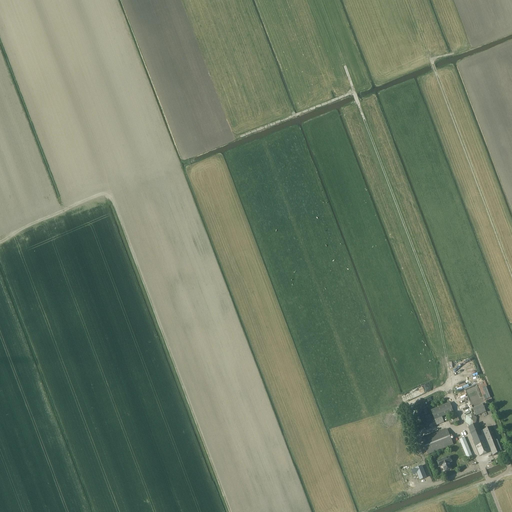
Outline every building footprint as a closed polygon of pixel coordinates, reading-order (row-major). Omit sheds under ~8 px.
[(450,403),(448,404),(431,410),(437,425),(444,423),(442,417),(454,413),(450,403)] [(476,416),(486,412),(483,405),(473,409),(476,416)] [(450,414),(454,425),(460,422),(456,412),(450,414)] [(470,427),(476,424),(477,418),(472,414),(466,416),(465,422),(470,427)] [(468,428),(470,432),(480,456),(489,452),(483,436),(478,424),(468,428)] [(493,456),(501,452),(491,427),(483,430),(493,456)] [(428,455),(448,447),(454,445),(447,429),(422,439),(428,455)] [(461,450),(470,446),(467,439),(458,442),(461,450)] [(468,449),(462,452),(465,460),(471,457),(468,449)] [(451,469),(449,463),(452,462),(450,457),(437,462),(439,467),(442,466),(445,471),(451,469)] [(415,470),(419,480),(427,477),(422,467),(415,470)]
